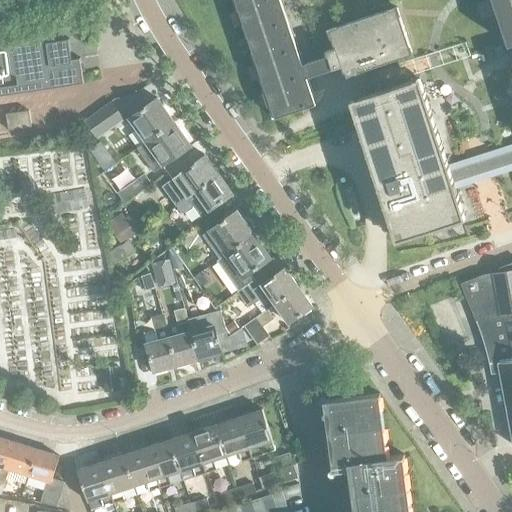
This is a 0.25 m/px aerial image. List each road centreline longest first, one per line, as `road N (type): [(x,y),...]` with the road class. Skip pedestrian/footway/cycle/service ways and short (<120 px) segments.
road 1 (residential): [(354,312),(160,34),(145,0)]
road 2 (residential): [(62,432),(109,427),(284,364),(354,312)]
road 3 (residential): [(495,511),(354,312)]
road 4 (residential): [(354,312),(511,249)]
